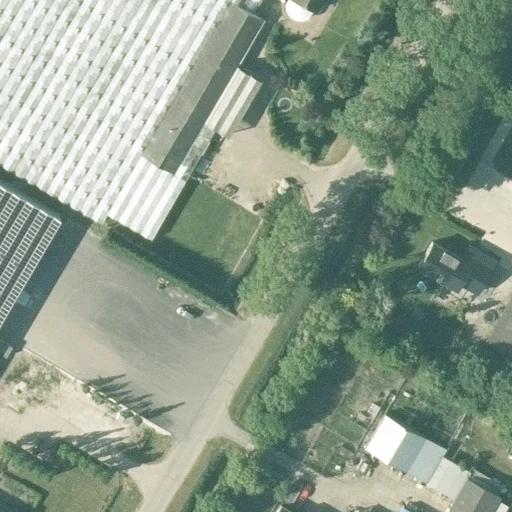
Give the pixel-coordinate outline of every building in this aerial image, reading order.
[(0,0),(0,156),(105,213),(150,238),(208,138),(221,146),(254,89),(230,76),(263,19),(252,13),(258,0),(0,0)] [(286,0),(285,4),(286,10),(289,15),(295,19),(301,19),(307,17),(312,7),(316,9),(321,0),(286,0)] [(0,180),(0,317),(60,216),(0,180)] [(432,243),(418,267),(456,289),(462,279),(472,285),(480,272),(470,266),(470,265),(432,243)] [(511,296),(485,343),(511,357),(511,296)] [(58,389),(71,362),(31,342),(41,323),(9,308),(0,326),(0,391),(2,393),(0,397),(0,402),(18,411),(28,391),(45,400),(52,386),(58,389)] [(406,471),(407,470),(425,438),(385,415),(366,448),(406,471)] [(425,438),(407,470),(426,482),(445,449),(425,438)] [(503,511),(507,505),(496,499),(498,495),(465,476),(445,511),(503,511)] [(370,511),(351,502),(345,511),(370,511)]
